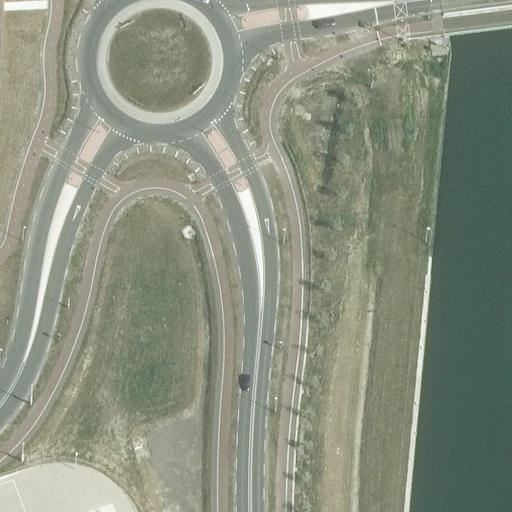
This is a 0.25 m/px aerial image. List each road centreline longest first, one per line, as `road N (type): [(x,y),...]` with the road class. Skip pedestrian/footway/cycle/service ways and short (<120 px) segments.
road 1 (secondary): [(256,237),(250,511)]
road 2 (secondary): [(58,219),(27,349),(0,406)]
road 3 (secondary): [(256,237),(259,186),(222,113)]
road 4 (secondary): [(97,99),(53,189),(58,219)]
road 5 (secondary): [(194,133),(256,237)]
